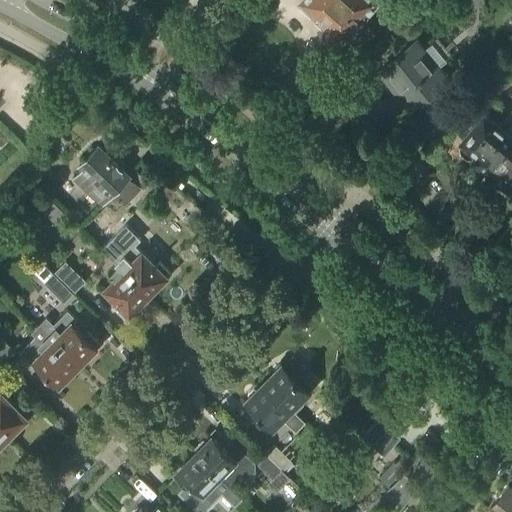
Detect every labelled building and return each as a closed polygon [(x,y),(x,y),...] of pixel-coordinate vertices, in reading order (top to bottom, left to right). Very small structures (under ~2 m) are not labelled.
[(302,0),(301,2),(301,7),(311,16),(315,14),(323,22),(322,23),(322,25),(321,27),(321,30),(321,32),(322,35),(323,37),(325,39),(327,40),(330,41),(332,42),(334,41),(337,41),(340,39),(346,33),(356,42),(369,28),(359,18),(375,0),(302,0)] [(411,108),(448,77),(417,40),(380,71),(411,108)] [(511,49),(504,57),(503,56),(476,80),(493,98),(511,81),(511,49)] [(487,167),(511,137),(511,111),(505,120),(509,122),(504,129),(484,113),(462,140),(464,141),(460,146),(460,152),(467,158),(474,157),(487,167)] [(511,137),(487,167),(510,186),(511,183),(511,137)] [(100,201),(126,173),(99,147),(81,165),(84,168),(75,178),(100,201)] [(129,175),(126,173),(100,201),(103,204),(99,208),(111,219),(125,205),(124,205),(141,187),(129,175)] [(65,213),(45,192),(36,201),(56,222),(65,213)] [(0,203),(10,214),(20,204),(9,193),(0,202),(0,203)] [(0,231),(11,220),(0,210),(0,231)] [(155,265),(134,244),(148,230),(138,221),(106,253),(118,265),(124,270),(148,294),(168,274),(168,273),(170,271),(160,261),(158,263),(157,263),(155,265)] [(75,291),(85,281),(66,261),(55,271),(75,291)] [(128,314),(148,294),(124,270),(118,265),(110,273),(115,279),(105,289),(118,302),(117,303),(117,304),(115,306),(125,316),(127,314),(128,314)] [(64,302),(73,293),(53,273),(44,282),(64,302)] [(84,335),(72,323),(77,319),(68,310),(54,324),(46,317),(38,325),(79,364),(96,347),(94,345),(99,341),(89,331),(84,335)] [(79,364),(38,325),(32,332),(35,336),(20,351),(32,363),(35,360),(48,372),(44,376),(54,386),(58,382),(59,383),(79,364)] [(0,353),(6,360),(15,351),(0,336),(0,353)] [(292,357),(284,365),(283,364),(282,366),(277,366),(273,371),(273,375),(266,382),(264,382),(290,408),(312,386),(300,374),(305,369),(292,357)] [(269,430),(290,408),(264,382),(262,382),(257,387),(257,391),(247,401),(260,415),(257,418),(269,430)] [(386,451),(401,433),(400,431),(416,412),(411,408),(419,398),(405,386),(365,433),(360,429),(344,448),(361,463),(377,443),(386,451)] [(0,394),(0,430),(6,437),(25,417),(24,416),(28,412),(19,403),(15,407),(1,393),(0,394)] [(337,428),(329,436),(337,444),(345,436),(337,428)] [(222,479),(228,485),(239,474),(242,477),(248,477),(254,471),(254,464),(241,451),(240,453),(232,446),(228,450),(222,444),(226,440),(218,432),(214,436),(213,435),(206,442),(203,441),(196,448),(197,451),(195,453),(222,479)] [(327,445),(322,450),(330,457),(335,452),(327,445)] [(281,469),(290,460),(276,446),(266,455),(281,469)] [(407,451),(396,463),(405,472),(416,460),(407,451)] [(241,498),(228,485),(222,479),(195,453),(179,470),(176,474),(188,486),(179,495),(196,511),(200,511),(220,493),(233,506),(241,498)] [(271,479),(281,469),(266,455),(257,465),(271,479)] [(426,483),(437,469),(423,458),(412,472),(426,483)] [(387,485),(399,473),(391,464),(379,476),(387,485)] [(398,510),(418,486),(404,474),(381,496),(398,510)] [(493,511),(511,511),(511,484),(509,482),(488,507),(493,511)]
